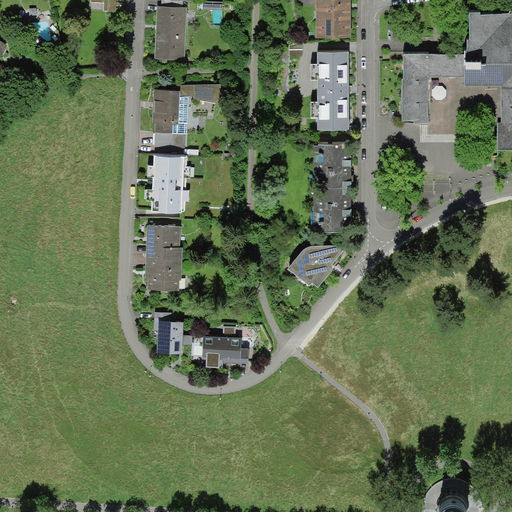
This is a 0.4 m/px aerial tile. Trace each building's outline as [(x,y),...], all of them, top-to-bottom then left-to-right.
[(91,0),(91,1),(104,1),(104,9),(114,10),(115,6),(114,0),(91,0)] [(157,45),(156,57),(183,58),(185,7),(180,7),(180,0),(161,0),(161,6),(158,6),(157,45)] [(347,0),(318,0),(319,34),(348,34),(348,28),(347,0)] [(511,11),(480,12),(480,9),(469,9),(469,36),(467,36),(467,46),(464,46),(464,51),(438,51),(438,60),(429,60),(428,51),(403,51),(403,118),(414,118),(414,122),(428,122),(428,114),(424,114),(424,111),(427,111),(427,75),(484,75),(484,84),(506,84),(506,91),(511,91),(511,11)] [(289,42),(289,56),(303,56),(303,42),(289,42)] [(318,127),(348,126),(348,117),(348,50),(318,50),(318,127)] [(193,95),(194,98),(220,102),(220,84),(177,85),(176,90),(154,89),(153,112),(153,121),(156,121),(155,146),(184,147),(185,122),(187,122),(188,95),(193,95)] [(506,121),(497,122),(497,148),(505,148),(511,147),(511,104),(506,105),(506,121)] [(348,141),(318,142),(318,185),(351,185),(351,180),(351,175),(348,175),(348,164),(351,164),(351,154),(348,154),(348,141)] [(150,214),(182,216),(183,161),(152,161),(150,186),(150,214)] [(332,229),(349,229),(348,224),(348,216),(351,217),(351,206),(348,206),(348,195),(351,196),(351,185),(318,185),(318,229),(329,229),(329,231),(332,231),(332,229)] [(147,255),(177,256),(179,256),(179,246),(177,246),(178,226),(180,226),(149,224),(148,250),(147,255)] [(331,263),(330,262),(343,247),(343,246),(343,245),(343,244),(342,244),(312,244),(309,245),(305,246),(303,248),(289,266),(309,282),(312,279),(317,284),(328,271),(331,267),(332,266),(332,265),(332,264),(331,263)] [(147,271),(146,276),(150,277),(149,287),(177,288),(178,276),(176,276),(177,256),(147,255),(147,271)] [(159,349),(179,350),(181,321),(170,320),(171,312),(156,311),(155,328),(160,329),(160,336),(159,349)] [(223,335),(203,335),(202,354),(202,357),(206,357),(206,365),(219,365),(219,358),(223,358),(223,356),(228,356),(228,361),(248,362),(248,347),(240,347),(241,336),(235,336),(235,326),(224,325),(223,335)] [(465,497),(462,495),(456,492),(456,493),(451,492),(451,491),(443,494),(440,497),(438,500),(437,502),(436,507),(436,511),(468,511),(469,509),(468,504),(467,500),(465,497)]
